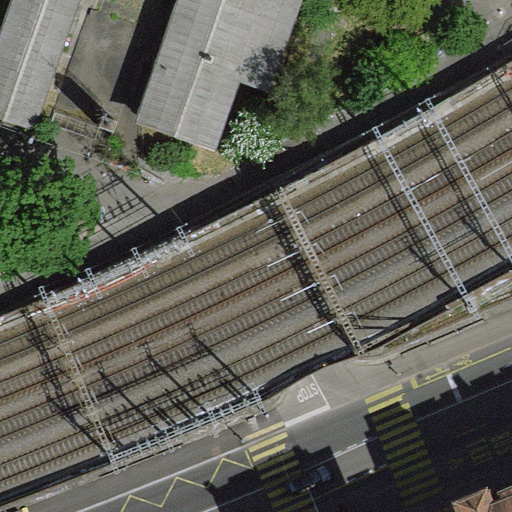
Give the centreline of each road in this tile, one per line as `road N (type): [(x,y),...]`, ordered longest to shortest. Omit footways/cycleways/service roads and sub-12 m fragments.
road 1 (residential): [(186,207),(218,219),(341,468)]
road 2 (residential): [(186,207),(0,148)]
road 3 (secondary): [(341,468),(511,396)]
